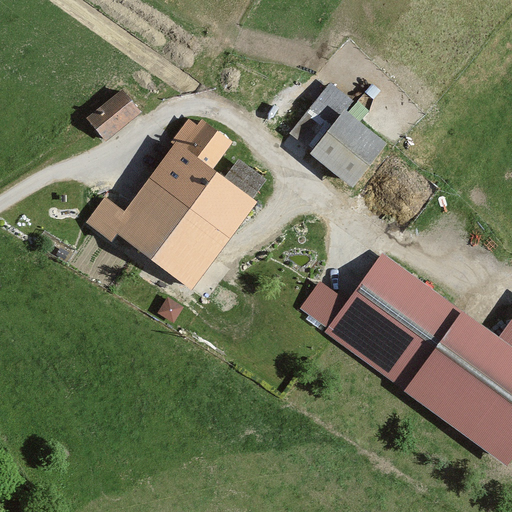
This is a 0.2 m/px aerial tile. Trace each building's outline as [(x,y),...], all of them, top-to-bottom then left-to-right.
[(107,138),(144,108),(125,83),(87,113),(107,138)] [(375,120),(331,87),(294,138),(362,188),(391,149),(367,131),(375,120)] [(197,121),(178,147),(129,213),(108,198),(91,222),(190,294),(198,283),(212,293),(231,266),(218,257),(270,186),(238,163),(227,178),(216,170),(233,147),(197,121)] [(56,187),(14,220),(36,248),(78,214),(56,187)] [(511,345),(386,256),(335,329),(511,455),(511,345)]
